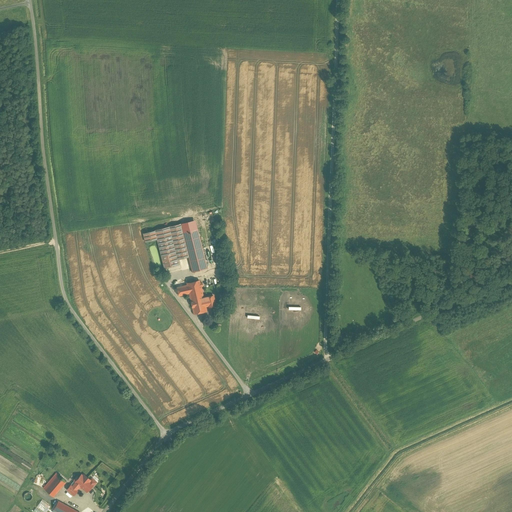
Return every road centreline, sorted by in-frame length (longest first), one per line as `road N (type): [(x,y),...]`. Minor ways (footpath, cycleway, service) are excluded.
road 1 (unclassified): [(29,0),(63,291),(165,434)]
road 2 (unclassified): [(165,434),(511,277)]
road 3 (track): [(327,359),(337,0)]
